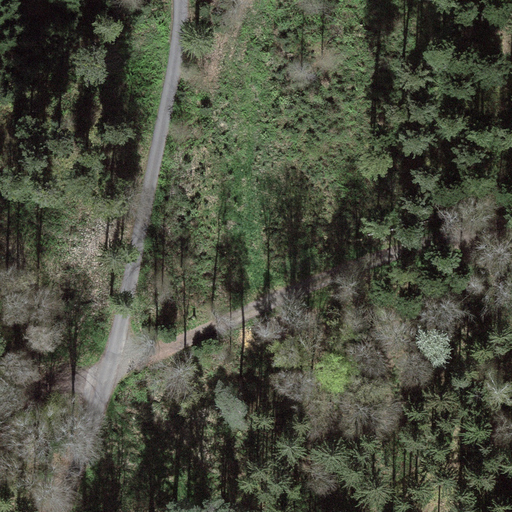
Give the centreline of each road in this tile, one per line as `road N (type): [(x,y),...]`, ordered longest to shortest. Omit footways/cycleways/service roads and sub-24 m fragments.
road 1 (track): [(511,228),(398,253),(0,411)]
road 2 (unclassified): [(56,511),(124,309),(179,38),(178,0)]
